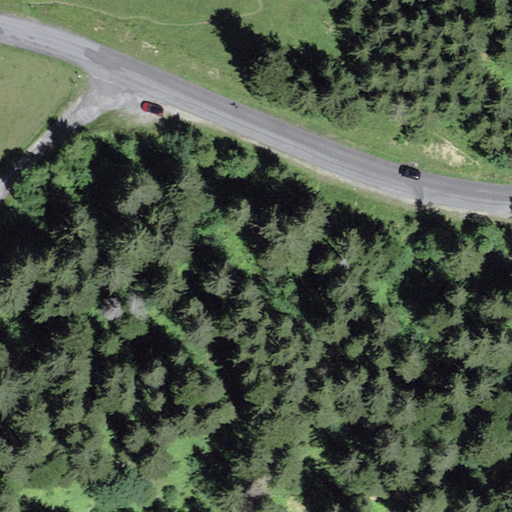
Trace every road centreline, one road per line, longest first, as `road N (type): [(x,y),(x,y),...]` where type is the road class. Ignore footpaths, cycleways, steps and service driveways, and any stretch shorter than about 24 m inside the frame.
road 1 (tertiary): [(0,28),(85,53),(366,169),(511,202)]
road 2 (track): [(0,192),(121,67)]
